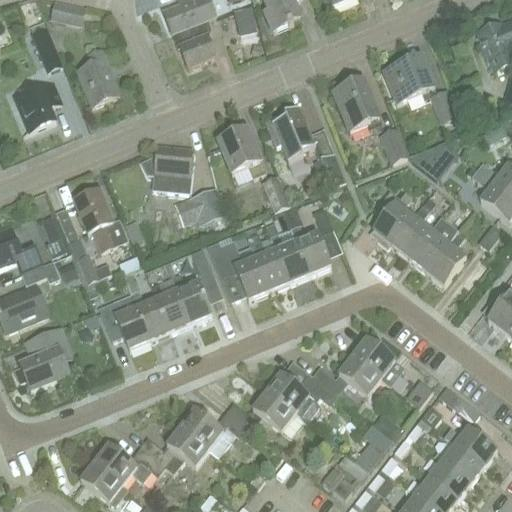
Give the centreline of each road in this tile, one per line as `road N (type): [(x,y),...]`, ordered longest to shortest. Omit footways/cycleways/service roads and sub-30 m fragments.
road 1 (residential): [(511,392),(379,295),(11,444),(0,418)]
road 2 (residential): [(168,119),(462,0)]
road 3 (residential): [(0,193),(168,119)]
